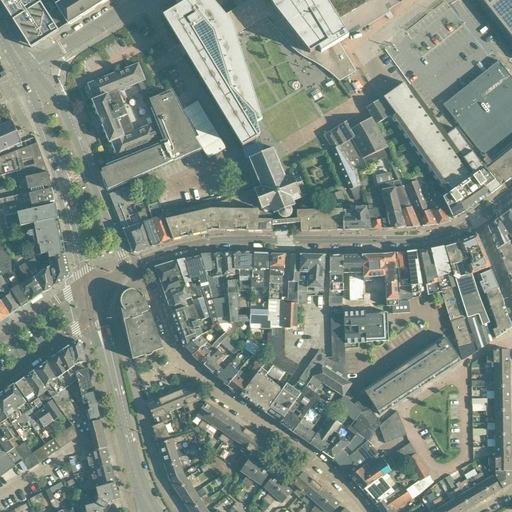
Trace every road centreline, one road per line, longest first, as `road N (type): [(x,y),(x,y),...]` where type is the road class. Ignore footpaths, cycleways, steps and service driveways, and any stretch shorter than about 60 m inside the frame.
road 1 (unclassified): [(122,269),(207,242),(419,239),(476,219)]
road 2 (residential): [(122,269),(156,292),(187,363),(313,461),(364,511)]
road 3 (tertiary): [(122,269),(58,102),(28,73)]
road 4 (tertiary): [(28,73),(87,285)]
road 5 (residential): [(27,72),(138,0)]
road 6 (tertiary): [(93,308),(123,431)]
road 7 (residential): [(389,87),(366,50),(430,0)]
